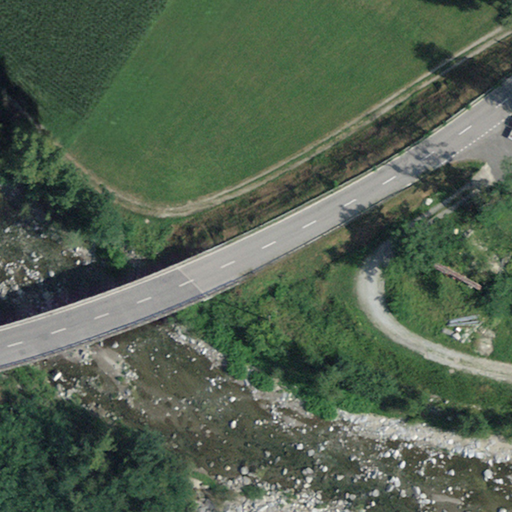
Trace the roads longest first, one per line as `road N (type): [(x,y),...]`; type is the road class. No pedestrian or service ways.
road 1 (tertiary): [(0,347),(141,300),(275,240),(402,171),(511,96)]
road 2 (track): [(511,370),(397,333),(369,287),(378,257),(394,240),(511,156)]
